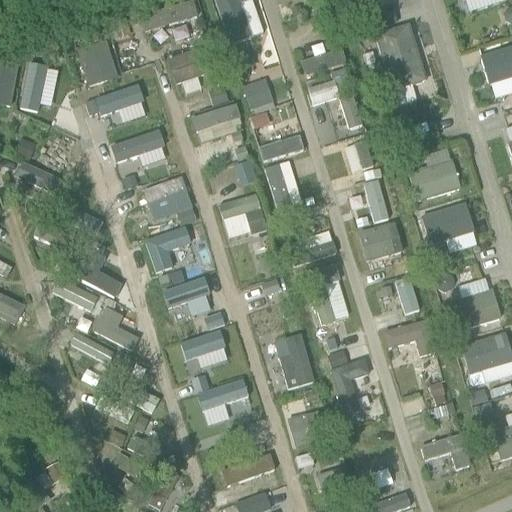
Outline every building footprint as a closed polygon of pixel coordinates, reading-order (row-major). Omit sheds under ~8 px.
[(251,0),(212,0),(228,46),(250,38),(239,4),(251,0)] [(321,0),(305,0),(310,13),(325,9),(321,0)] [(329,10),(317,13),(321,25),(332,21),(329,10)] [(124,22),(111,25),(115,41),(128,38),(124,22)] [(407,25),(373,35),(390,91),(424,81),(407,25)] [(511,45),(478,56),(487,85),(511,77),(511,45)] [(206,46),(165,59),(174,84),(215,71),(206,46)] [(301,61),(306,77),(347,65),(342,49),(301,61)] [(16,66),(0,63),(0,106),(9,108),(16,66)] [(346,70),(330,75),(332,83),(345,79),(349,77),(346,70)] [(265,79),(242,87),(253,115),(275,107),(265,79)] [(222,90),(207,95),(212,109),(227,104),(222,90)] [(355,99),(340,103),(348,129),(363,124),(355,99)] [(235,109),(191,122),(194,135),(239,122),(235,109)] [(300,131),(272,136),(275,149),(302,144),(300,131)] [(238,133),(230,136),(232,144),(241,141),(239,134),(238,133)] [(267,140),(258,143),(261,152),(271,149),(268,140),(267,140)] [(20,142),(14,156),(28,163),(35,148),(20,142)] [(243,149),(233,152),(237,163),(246,159),(243,149)] [(450,160),(406,173),(415,203),(459,190),(450,160)] [(248,165),(234,169),(240,189),(254,185),(248,165)] [(378,172),(362,176),(364,184),(380,180),(378,172)] [(133,178),(121,182),(124,193),(137,189),(133,178)] [(175,207),(182,197),(154,179),(147,189),(175,207)] [(43,204),(38,217),(45,220),(50,207),(43,204)] [(464,204),(419,217),(428,246),(471,233),(464,204)] [(190,212),(176,217),(180,229),(195,224),(190,212)] [(245,215),(224,221),(230,240),(251,233),(245,215)] [(366,220),(354,223),(356,230),(368,227),(366,220)] [(393,227),(357,236),(365,266),(402,256),(393,227)] [(184,231),(143,245),(155,277),(172,272),(166,256),(190,248),(184,231)] [(260,262),(258,274),(270,275),(271,264),(260,262)] [(334,268),(305,277),(321,329),(334,325),(323,288),(338,284),(334,268)] [(395,282),(402,315),(418,312),(411,278),(395,282)] [(58,283),(52,295),(90,314),(96,302),(58,283)] [(275,283),(260,288),(264,299),(279,294),(275,283)] [(388,288),(379,291),(382,300),(391,298),(388,288)] [(490,291),(446,304),(454,332),(499,320),(490,291)] [(0,324),(14,330),(25,306),(0,293),(0,324)] [(104,311),(92,335),(131,356),(138,342),(117,331),(122,320),(104,311)] [(219,316),(202,322),(207,334),(224,328),(219,316)] [(425,322),(381,333),(385,350),(413,343),(418,358),(434,353),(425,322)] [(511,360),(504,334),(459,347),(467,376),(511,362),(511,360)] [(333,341),(325,343),(328,353),(336,351),(333,341)] [(342,354),(326,359),(329,370),(345,364),(342,354)] [(124,359),(119,368),(130,373),(134,364),(124,359)] [(364,361),(328,372),(343,417),(358,412),(348,382),(367,375),(364,361)] [(101,380),(95,391),(103,395),(109,384),(101,380)] [(205,381),(191,385),(195,398),(209,393),(205,381)] [(440,386),(430,389),(433,399),(434,399),(436,407),(445,405),(442,396),(444,396),(440,386)] [(315,392),(305,395),(308,405),(318,402),(315,392)] [(445,408),(434,411),(436,421),(448,417),(445,408)] [(316,413),(290,419),(297,450),(322,442),(316,413)] [(139,419),(133,432),(142,437),(148,423),(139,419)] [(511,426),(490,433),(498,463),(511,458),(511,426)] [(112,432),(107,443),(120,449),(125,439),(112,432)] [(459,436),(418,448),(423,462),(448,455),(454,472),(468,466),(459,436)] [(237,442),(221,447),(227,468),(243,464),(237,442)] [(57,466),(46,471),(52,484),(63,479),(57,466)] [(389,468),(363,479),(370,495),(396,483),(389,468)] [(272,494),(277,484),(259,475),(254,485),(272,494)] [(39,490),(20,504),(25,511),(40,511),(39,510),(49,503),(39,490)] [(369,498),(370,511),(410,511),(409,495),(369,498)] [(269,511),(264,496),(247,502),(251,511),(269,511)] [(9,498),(1,504),(5,509),(13,503),(9,498)]
